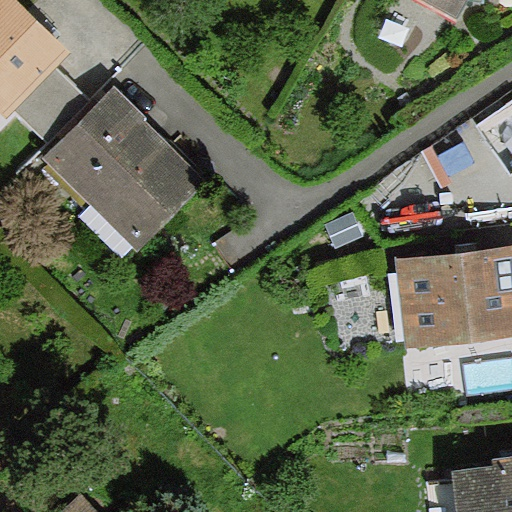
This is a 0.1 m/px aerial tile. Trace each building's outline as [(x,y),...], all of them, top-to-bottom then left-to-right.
[(53,62),(64,50),(26,13),(12,0),(0,0),(0,101),(7,109),(10,105),(53,62)] [(424,0),(459,18),(468,0),(479,0),(486,1),(485,0),(424,0)] [(93,101),(53,62),(10,105),(50,144),(93,101)] [(114,99),(56,157),(140,239),(200,182),(114,99)] [(511,103),(479,127),(511,175),(511,103)] [(511,252),(410,263),(417,339),(511,327),(511,252)] [(503,470),(460,474),(461,477),(465,511),(511,511),(511,461),(503,462),(503,470)] [(465,511),(461,477),(427,481),(431,511),(465,511)]
